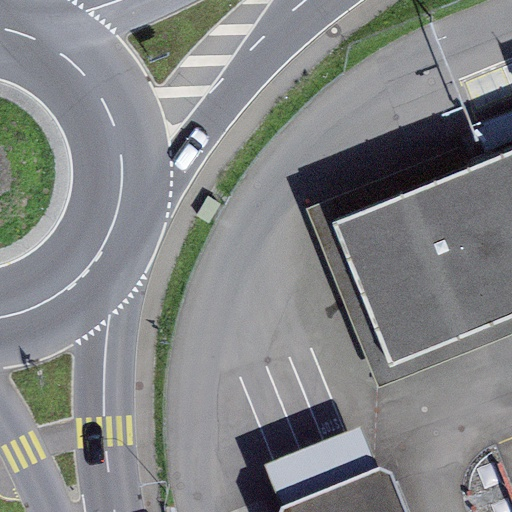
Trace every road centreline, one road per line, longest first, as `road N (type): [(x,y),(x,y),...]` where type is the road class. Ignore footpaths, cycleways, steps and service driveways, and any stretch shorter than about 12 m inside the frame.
road 1 (secondary): [(114,222),(307,0)]
road 2 (secondary): [(111,511),(107,240)]
road 3 (secondary): [(114,222),(123,167),(109,112),(76,67),(28,37)]
road 4 (secondary): [(0,318),(69,287),(107,240)]
